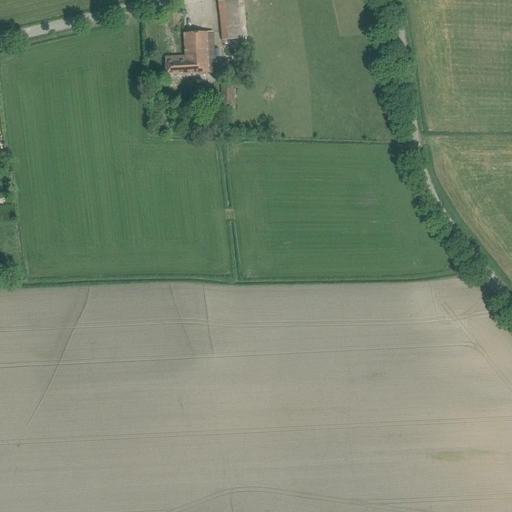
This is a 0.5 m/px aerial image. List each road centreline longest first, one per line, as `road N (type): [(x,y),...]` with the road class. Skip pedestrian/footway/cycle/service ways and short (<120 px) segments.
road 1 (unclassified): [(511,306),(426,183),(388,0)]
road 2 (unclassified): [(0,39),(165,0)]
